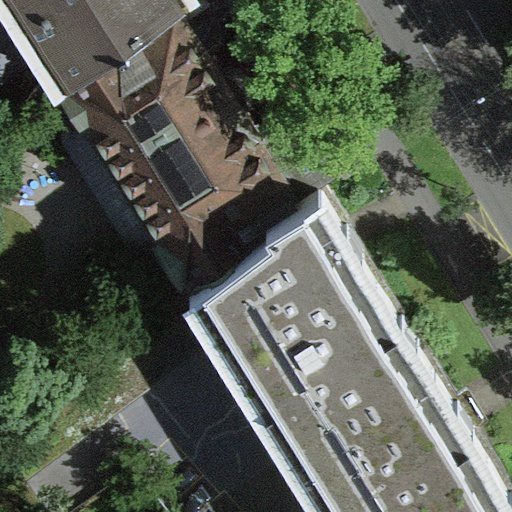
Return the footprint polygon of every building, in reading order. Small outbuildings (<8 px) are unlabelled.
[(17,0),(61,70),(161,0),(17,0)] [(161,0),(61,70),(63,73),(55,80),(59,85),(57,86),(52,90),(72,122),(76,120),(80,119),(83,119),(87,121),(91,119),(159,227),(156,229),(156,233),(155,236),(153,239),(148,243),(168,275),(171,273),(174,272),(179,272),(184,274),(188,278),(190,277),(265,221),(261,214),(318,178),(365,148),(364,146),(368,144),(357,127),(359,126),(348,109),(347,111),(331,107),(315,117),(313,123),(298,133),(295,130),(290,126),(286,125),(280,123),(274,123),(270,123),(264,125),(260,127),(245,103),(247,102),(242,89),(238,83),(235,78),(227,70),(225,71),(210,48),(215,44),(219,40),(222,35),(224,26),(224,21),(222,14),(220,11),(236,1),(243,2),(246,0),(161,0)] [(295,445),(431,360),(359,245),(318,178),(261,214),(265,221),(190,277),(295,445)] [(199,342),(165,296),(0,418),(0,511),(49,511),(22,474),(199,342)] [(511,511),(511,488),(467,417),(431,360),(295,445),(337,511),(511,511)]
